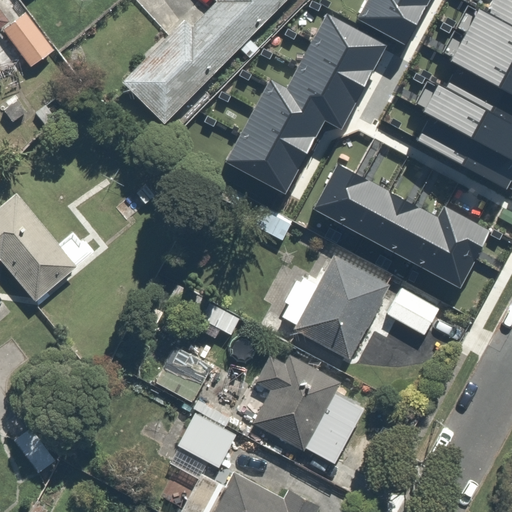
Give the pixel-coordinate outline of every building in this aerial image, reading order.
[(245,34),(280,0),(207,0),(184,23),(180,19),(119,77),(158,117),(234,45),(242,53),(253,43),(245,34)] [(446,65),(451,54),(457,57),(456,60),(511,87),(511,29),(481,15),(478,19),(444,3),(431,29),(417,23),(406,46),(446,65)] [(20,10),(0,25),(0,33),(20,61),(45,43),(20,10)] [(345,21),(328,48),(366,72),(383,45),(345,21)] [(265,68),(245,57),(235,75),(255,86),(265,68)] [(391,131),(384,143),(448,181),(476,136),(443,116),(453,98),(427,83),(420,93),(416,91),(407,106),(389,96),(374,121),(391,131)] [(240,133),(200,110),(177,150),(217,173),(240,133)] [(381,247),(383,244),(406,258),(419,234),(432,241),(450,208),(345,149),(310,211),(342,229),(345,223),(369,236),(367,239),(381,247)] [(10,188),(0,196),(0,259),(31,295),(72,259),(10,188)] [(257,200),(248,215),(271,229),(280,214),(257,200)] [(383,280),(322,249),(315,261),(322,265),(313,283),(293,273),(279,300),(284,302),(277,315),(295,324),(293,327),(346,354),(383,280)] [(398,283),(381,311),(417,333),(434,305),(398,283)] [(283,360),(268,352),(252,380),(266,387),(247,420),(296,448),(332,384),(284,357),(283,360)] [(311,511),(316,502),(282,486),(279,493),(216,464),(229,436),(187,416),(166,461),(194,474),(177,510),(181,511),(311,511)]
